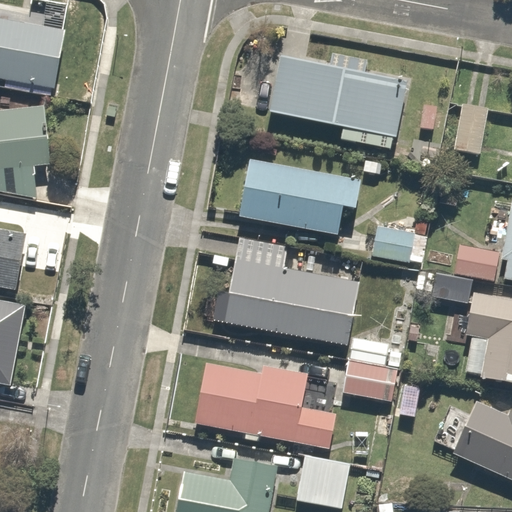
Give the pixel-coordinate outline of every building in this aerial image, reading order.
[(0,79),(55,91),(71,9),(31,1),(27,24),(0,18),(0,79)] [(333,127),(344,72),(281,59),(270,114),(333,127)] [(396,139),(406,84),(344,72),(333,127),(342,129),(340,142),(390,151),(392,138),(396,139)] [(455,111),(426,99),(415,126),(444,138),(455,111)] [(480,108),(463,104),(454,147),(471,150),(480,108)] [(51,165),(44,107),(0,112),(0,193),(38,200),(34,167),(51,165)] [(438,139),(417,133),(407,168),(428,174),(438,139)] [(354,211),(360,182),(249,160),(237,219),(338,239),(343,209),(354,211)] [(511,219),(500,284),(511,286),(511,219)] [(429,232),(373,225),(369,258),(425,264),(429,232)] [(27,236),(0,230),(0,289),(15,293),(27,236)] [(240,239),(223,325),(349,349),(361,284),(283,269),(287,248),(240,239)] [(500,253),(461,244),(455,271),(494,280),(500,253)] [(511,298),(467,291),(460,331),(490,336),(482,378),(511,383),(511,298)] [(27,310),(0,304),(0,386),(10,389),(27,310)] [(328,451),(335,417),(301,410),(307,378),(262,369),(261,376),(208,365),(196,424),(328,451)] [(450,453),(511,483),(511,420),(476,402),(450,453)] [(352,459),(304,453),(298,501),(346,506),(352,459)] [(269,511),(277,468),(233,461),(230,481),(181,472),(174,511),(269,511)]
